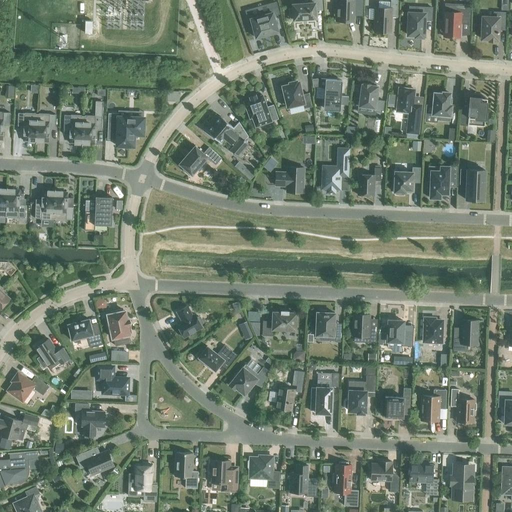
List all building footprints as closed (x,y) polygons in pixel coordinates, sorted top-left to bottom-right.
[(322,10),(321,0),(309,0),(310,3),(292,4),(292,8),(288,9),(289,16),(293,16),(293,20),(316,18),(315,10),(322,10)] [(361,15),(362,0),(336,0),(336,9),(334,9),(334,15),(336,15),(336,21),(354,22),(354,15),(361,15)] [(397,17),(397,0),(390,0),(390,8),(376,7),(375,32),(390,33),(390,17),(397,17)] [(279,14),(276,2),(269,4),(272,13),(259,16),(258,14),(247,17),(250,26),(252,26),(255,38),(264,36),(265,36),(265,35),(268,34),(269,34),(278,32),(273,15),(279,14)] [(469,24),(470,5),(456,4),(455,12),(444,12),(444,21),(441,21),(440,23),(440,30),(441,32),(444,32),(443,37),(460,37),(460,23),(469,24)] [(431,20),(432,8),(419,7),(419,13),(408,13),(408,15),(405,15),(405,23),(408,23),(407,35),(415,35),(415,37),(422,37),(422,36),(423,36),(424,20),(431,20)] [(504,26),(505,12),(493,12),(493,17),(482,17),(482,25),(480,25),(480,33),(482,33),(481,39),(489,39),(488,41),(496,42),(496,40),(497,40),(498,26),(504,26)] [(341,86),(342,80),(320,79),(321,88),(325,88),(323,108),(331,109),(334,110),(334,109),(340,109),(340,105),(347,105),(348,97),(341,96),(341,89),(342,89),(343,86),(341,86)] [(302,95),(298,82),(296,83),(296,81),(289,83),(290,84),(282,86),(283,89),(280,90),(282,97),(285,96),(287,107),(303,103),(304,108),(311,106),(308,93),(302,95)] [(376,93),(377,86),(370,85),(370,84),(363,83),(363,84),(361,84),(359,106),(374,108),(373,111),(383,113),(384,101),(377,100),(378,94),(376,93)] [(399,88),(396,112),(409,113),(407,133),(418,134),(421,105),(413,104),(415,89),(399,88)] [(167,91),(167,101),(179,101),(179,91),(167,91)] [(448,105),(450,93),(443,92),(443,94),(434,93),(434,95),(429,94),(429,104),(433,105),(432,114),(450,116),(451,105),(448,105)] [(255,95),(250,97),(249,97),(249,98),(250,99),(244,101),(250,118),(252,117),(256,127),(278,119),(273,105),(266,107),(262,95),(256,97),(256,96),(255,95)] [(484,118),(485,118),(487,99),(484,98),(484,96),(473,95),(473,97),(470,97),(468,111),(462,111),(460,124),(478,126),(478,125),(479,117),(484,117),(484,118)] [(82,144),(89,144),(94,144),(94,138),(95,138),(95,135),(94,135),(95,129),(101,129),(102,117),(102,102),(95,101),(95,116),(83,116),(82,144)] [(0,118),(0,139),(2,140),(2,135),(3,135),(3,131),(2,131),(3,125),(9,125),(10,113),(3,112),(3,119),(0,118)] [(28,142),(36,142),(37,114),(18,113),(17,126),(24,126),(24,132),(23,132),(23,135),(23,141),(28,141),(28,142)] [(108,113),(107,130),(117,131),(116,146),(133,146),(134,138),(137,138),(137,134),(143,135),(144,118),(118,117),(118,114),(108,113)] [(37,114),(36,142),(43,142),(48,142),(48,136),(49,137),(49,133),(48,133),(49,127),(55,127),(56,115),(37,114)] [(74,144),(82,144),(83,116),(64,115),(63,128),(70,128),(70,134),(69,134),(69,137),(69,143),(74,143),(74,144)] [(233,146),(230,149),(237,155),(248,143),(245,140),(248,136),(238,121),(233,127),(220,116),(207,131),(220,142),(224,138),(233,146)] [(347,126),(346,135),(354,136),(355,127),(347,126)] [(282,130),(275,133),(277,140),(285,137),(282,130)] [(413,141),(412,150),(421,151),(422,142),(413,141)] [(215,165),(221,158),(209,147),(204,153),(195,146),(189,153),(189,152),(185,157),(179,164),(184,169),(183,170),(189,175),(190,174),(192,175),(197,169),(199,171),(205,165),(203,163),(207,158),(215,165)] [(347,176),(348,149),(338,148),(337,167),(323,166),(322,188),(327,189),(327,193),(330,193),(330,194),(332,194),(332,193),(335,193),(335,189),(340,189),(340,176),(347,176)] [(271,157),(263,166),(270,172),(277,162),(271,157)] [(245,166),(240,171),(250,180),(254,175),(245,166)] [(455,182),(456,167),(440,166),(440,171),(431,171),(430,182),(428,182),(428,190),(430,190),(430,198),(440,198),(440,194),(448,194),(448,186),(449,186),(448,186),(448,181),(455,181),(455,182)] [(286,192),(303,193),(304,168),(287,167),(287,173),(276,172),(275,185),(282,186),(282,184),(286,185),(286,192)] [(412,167),(412,172),(395,171),(394,192),(396,192),(396,194),(403,195),(403,192),(405,192),(405,190),(410,190),(410,192),(411,190),(412,190),(412,182),(419,183),(420,168),(412,167)] [(380,181),(381,168),(374,168),(374,175),(359,174),(358,195),(374,196),(374,181),(380,181)] [(465,200),(483,200),(485,170),(460,169),(459,184),(466,185),(465,200)] [(7,188),(6,217),(25,218),(25,205),(19,205),(19,199),(20,199),(20,196),(19,196),(19,190),(14,190),(14,189),(7,189),(7,188)] [(35,218),(54,219),(55,190),(54,191),(48,191),(42,191),(42,196),(41,196),(41,199),(42,200),(42,206),(35,206),(35,218)] [(55,190),(54,219),(73,220),(73,207),(67,207),(67,201),(68,201),(68,198),(67,198),(67,192),(62,192),(62,191),(55,191),(55,190)] [(84,230),(94,231),(94,225),(111,226),(112,200),(113,200),(113,199),(111,199),(111,197),(101,197),(101,198),(94,198),(94,199),(95,199),(95,212),(85,211),(84,230)] [(0,309),(10,299),(0,290),(0,309)] [(195,314),(192,315),(187,306),(176,312),(182,321),(176,324),(183,338),(202,327),(200,324),(202,323),(202,322),(200,317),(198,317),(197,318),(195,314)] [(122,310),(110,312),(110,314),(107,315),(112,338),(113,338),(115,346),(130,342),(129,335),(130,334),(130,333),(130,332),(129,329),(129,328),(126,317),(127,316),(126,313),(125,312),(125,311),(122,311),(122,310)] [(341,328),(334,328),(334,313),(326,313),(326,310),(319,310),(319,312),(317,312),(316,335),(327,336),(327,341),(340,341),(341,328)] [(273,329),(295,329),(295,314),(288,313),(288,311),(281,311),(281,313),(273,313),(273,322),(263,321),(262,335),(273,336),(273,329)] [(377,331),(369,331),(369,314),(353,314),(352,336),(368,337),(368,343),(376,343),(377,331)] [(423,342),(441,343),(442,321),(435,320),(435,318),(424,318),(423,342)] [(99,332),(92,333),(89,319),(67,324),(71,340),(73,340),(73,341),(75,342),(79,342),(79,340),(79,338),(87,336),(90,348),(102,344),(99,332)] [(402,342),(401,346),(412,346),(413,331),(403,331),(403,321),(401,321),(400,319),(396,319),(395,321),(388,320),(387,341),(402,342)] [(477,344),(478,321),(461,320),(461,329),(460,330),(459,333),(454,333),(453,350),(466,351),(466,344),(477,344)] [(259,322),(250,322),(255,335),(259,335),(259,322)] [(62,348),(57,352),(49,339),(44,342),(43,341),(39,344),(40,345),(35,348),(47,366),(47,365),(50,369),(63,361),(64,362),(69,358),(62,348)] [(205,363),(214,370),(215,371),(216,370),(215,370),(223,361),(228,365),(236,355),(224,345),(217,354),(208,347),(207,346),(206,347),(204,350),(202,349),(198,355),(199,356),(198,357),(199,358),(198,359),(204,364),(205,363)] [(111,350),(111,360),(128,361),(128,351),(111,350)] [(104,352),(97,354),(98,360),(106,359),(104,352)] [(238,374),(237,373),(233,377),(234,378),(229,385),(234,389),(235,387),(244,394),(253,383),(260,387),(267,371),(263,368),(257,375),(245,365),(238,374)] [(102,393),(126,394),(126,392),(129,391),(129,382),(126,380),(127,378),(118,378),(118,377),(117,377),(117,378),(113,377),(113,366),(98,366),(97,379),(103,379),(102,393)] [(79,368),(73,375),(77,378),(82,371),(79,368)] [(33,387),(42,394),(48,386),(35,377),(31,382),(18,372),(11,381),(13,382),(7,391),(22,402),(33,387)] [(295,384),(303,386),(304,375),(297,374),(295,384)] [(365,396),(374,396),(375,376),(366,375),(365,391),(349,391),(349,400),(347,400),(346,401),(345,406),(347,408),(348,408),(348,411),(357,411),(357,413),(363,413),(363,411),(365,411),(365,396)] [(275,408),(291,410),(295,389),(278,387),(275,408)] [(328,405),(330,405),(331,388),(317,387),(316,413),(328,413),(328,405)] [(401,417),(403,417),(403,416),(403,404),(410,404),(410,388),(403,388),(403,397),(402,397),(386,397),(386,396),(385,396),(385,398),(384,415),(384,417),(385,417),(385,416),(401,417)] [(476,404),(474,403),(474,400),(458,399),(458,389),(451,389),(450,406),(457,406),(456,421),(473,422),(474,411),(476,410),(476,404)] [(439,403),(445,403),(445,390),(434,390),(434,396),(422,396),(421,420),(438,420),(439,403)] [(511,394),(511,395),(511,400),(505,399),(505,406),(501,406),(500,414),(504,414),(504,423),(511,423),(511,394)] [(84,437),(93,437),(93,435),(95,435),(95,427),(103,427),(104,412),(88,411),(88,404),(75,403),(75,411),(82,411),(81,426),(83,426),(83,435),(85,435),(84,437)] [(27,423),(36,426),(38,418),(25,414),(23,421),(4,416),(3,420),(0,419),(0,427),(1,428),(0,430),(0,434),(16,439),(20,427),(26,429),(27,423)] [(1,438),(0,442),(0,448),(8,451),(11,441),(1,438)] [(56,442),(55,452),(62,453),(63,443),(56,442)] [(81,468),(87,465),(92,475),(113,466),(107,450),(99,454),(97,453),(96,454),(94,448),(76,456),(81,468)] [(0,460),(0,487),(12,482),(16,483),(20,483),(24,481),(27,478),(28,474),(28,470),(28,459),(37,458),(37,451),(38,451),(9,453),(10,460),(0,460)] [(175,476),(185,477),(185,488),(197,488),(198,471),(192,471),(192,453),(176,452),(175,476)] [(279,472),(272,472),(272,456),(264,456),(264,458),(250,458),(250,460),(249,460),(248,461),(247,467),(248,468),(250,468),(249,478),(268,478),(268,487),(278,488),(279,472)] [(231,468),(229,468),(229,461),(210,460),(209,476),(212,476),(212,482),(219,483),(218,486),(227,486),(227,491),(236,491),(237,470),(231,470),(231,468)] [(398,477),(391,477),(392,462),(378,461),(378,464),(371,463),(371,480),(391,481),(390,491),(397,491),(398,477)] [(351,465),(348,465),(348,462),(341,462),(339,462),(338,464),(335,464),(335,474),(333,473),(332,483),(335,483),(334,492),(336,492),(336,494),(344,494),(344,506),(357,506),(358,490),(350,490),(350,486),(350,485),(350,481),(351,481),(351,480),(350,480),(351,465)] [(135,489),(144,490),(143,501),(156,501),(157,484),(151,484),(151,482),(152,482),(152,481),(151,481),(151,479),(152,479),(151,479),(152,466),(151,466),(151,464),(143,464),(143,466),(136,466),(135,489)] [(439,479),(432,479),(432,465),(410,464),(409,481),(426,482),(425,490),(430,490),(430,495),(438,495),(439,479)] [(317,478),(307,478),(308,466),(296,465),(296,474),(290,473),(289,492),(306,492),(306,496),(316,497),(317,478)] [(511,468),(509,467),(507,467),(506,468),(504,468),(503,480),(501,482),(501,492),(503,494),(511,495),(511,500),(511,468)] [(453,494),(471,495),(472,469),(454,468),(453,476),(451,476),(451,484),(453,484),(453,494)] [(58,475),(52,478),(55,484),(62,481),(58,475)] [(40,511),(33,495),(39,493),(36,486),(25,491),(28,497),(14,503),(17,511),(19,510),(20,511),(40,511)]
